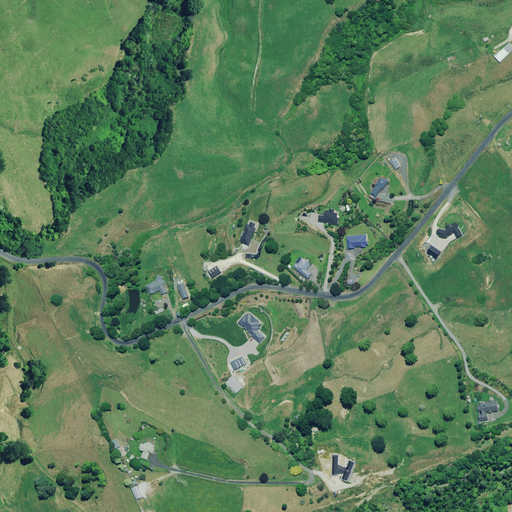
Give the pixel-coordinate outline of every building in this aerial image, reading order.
[(511,51),(511,45),(509,43),(495,57),(500,63),(511,51)] [(400,167),(395,158),(390,161),(396,170),(400,167)] [(385,180),(381,177),(376,184),(377,185),(371,193),(375,197),(382,188),(383,189),(389,181),(386,179),(385,180)] [(318,215),(317,222),(338,225),(340,217),(338,217),(338,213),(334,213),(335,209),(330,208),(329,212),(325,211),(324,215),(318,215)] [(255,223),(251,222),(250,225),(247,224),(244,229),(245,230),(240,242),(248,245),(256,228),(254,227),(255,223)] [(445,230),(438,228),(437,233),(440,234),(439,236),(447,238),(447,236),(449,235),(450,236),(454,234),(453,233),(454,232),(457,238),(463,234),(459,228),(460,223),(454,222),(453,226),(452,227),(450,224),(446,226),(447,229),(445,230)] [(367,241),(366,234),(347,236),(348,249),(354,248),(354,247),(360,246),(360,247),(366,247),(366,246),(368,245),(368,241),(367,241)] [(426,253),(436,259),(441,252),(431,245),(426,253)] [(300,256),(296,262),(297,263),(294,268),(308,278),(312,274),(306,270),(311,264),(300,256)] [(221,272),(217,266),(209,272),(213,278),(221,272)] [(163,278),(159,276),(155,281),(152,283),(147,286),(151,295),(156,293),(155,292),(160,290),(162,295),(168,292),(165,287),(164,286),(166,281),(162,280),(163,278)] [(189,297),(184,283),(178,285),(183,299),(189,297)] [(250,336),(260,343),(265,337),(257,331),(260,328),(259,327),(261,324),(259,322),(259,321),(251,315),(248,313),(245,317),(244,316),(238,323),(242,326),(243,325),(245,327),(244,328),(246,330),(247,329),(248,330),(247,331),(251,335),(250,336)] [(243,356),(231,362),(235,370),(247,364),(243,356)] [(242,388),(232,377),(226,382),(236,393),(242,388)] [(499,411),(498,400),(494,401),(494,399),(489,400),(490,401),(479,402),(479,407),(478,407),(478,411),(480,411),(480,414),(479,414),(479,421),(488,420),(487,412),(499,411)] [(144,445),(141,444),(139,448),(140,448),(140,450),(144,451),(141,458),(147,460),(150,453),(153,454),(155,446),(151,445),(152,444),(148,442),(147,444),(145,443),(144,445)] [(344,474),(342,478),(347,481),(354,463),(349,461),(346,468),(338,465),(338,455),(332,455),(332,474),(337,474),(337,473),(340,473),(341,473),(344,474)] [(142,497),(137,486),(132,489),(137,500),(142,497)]
